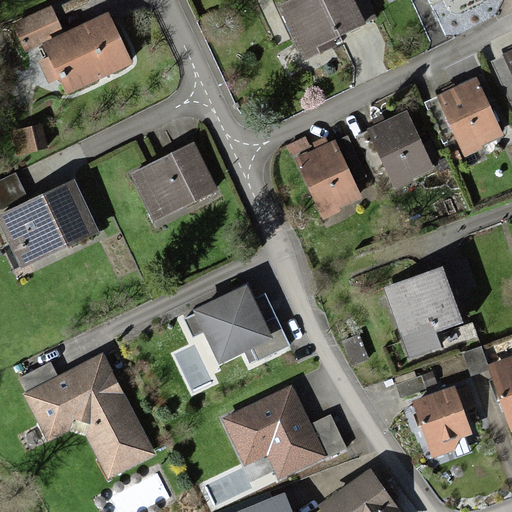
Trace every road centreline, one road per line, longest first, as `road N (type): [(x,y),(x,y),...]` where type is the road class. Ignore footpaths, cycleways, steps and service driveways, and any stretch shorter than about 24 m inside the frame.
road 1 (residential): [(239,155),(320,344),(436,511)]
road 2 (residential): [(239,155),(511,28)]
road 3 (residential): [(166,0),(239,155)]
